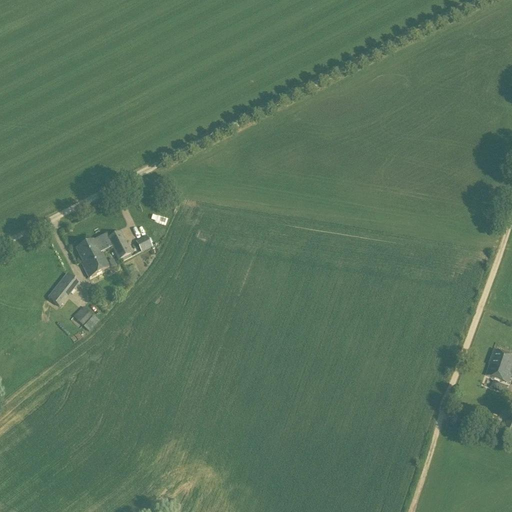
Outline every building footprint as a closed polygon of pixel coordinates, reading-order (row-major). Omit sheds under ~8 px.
[(100,255),(100,254),(111,248),(118,262),(132,255),(120,233),(96,246),(94,241),(76,250),(82,264),(100,255)] [(141,253),(151,248),(146,238),(136,243),(141,253)] [(82,264),(81,264),(89,280),(110,269),(102,253),(100,254),(100,255),(82,264)] [(82,282),(71,272),(50,296),(61,306),(82,282)] [(82,327),(92,317),(83,308),(73,318),(82,327)] [(88,333),(99,322),(93,317),(83,328),(88,333)] [(511,375),(511,357),(495,352),(494,353),(492,352),(490,359),(492,360),(490,366),(486,376),(509,384),(511,375)] [(511,443),(511,421),(508,420),(501,439),(511,443)]
